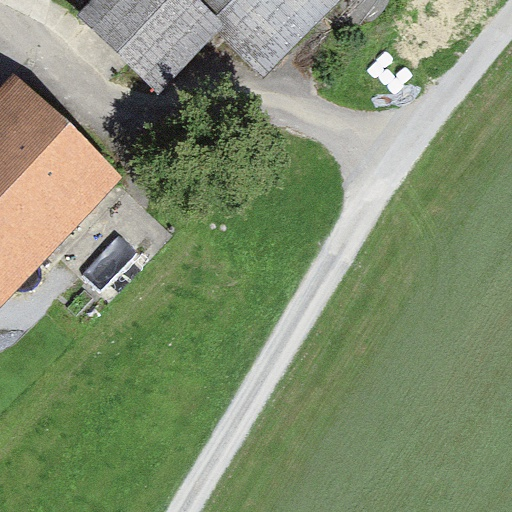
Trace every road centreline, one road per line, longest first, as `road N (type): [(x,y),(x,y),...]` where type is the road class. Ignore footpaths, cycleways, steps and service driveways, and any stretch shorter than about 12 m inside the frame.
road 1 (track): [(2,0),(159,132),(210,113),(249,110),(317,126),(389,168)]
road 2 (track): [(389,168),(185,511)]
road 3 (track): [(511,16),(389,168)]
